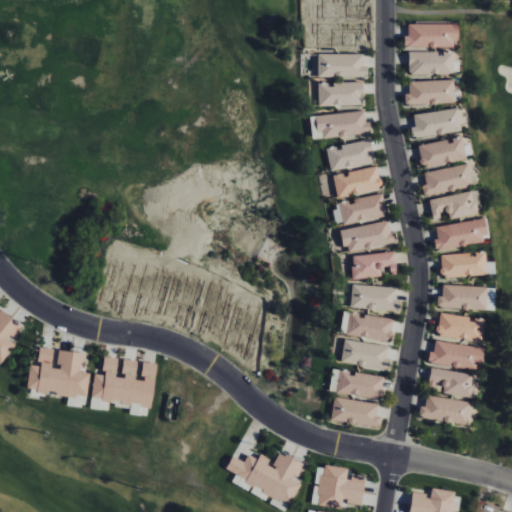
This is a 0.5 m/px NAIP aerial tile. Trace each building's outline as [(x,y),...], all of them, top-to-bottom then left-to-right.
[(459,24),(408,23),(407,36),(404,36),(403,46),(458,47),(459,24)] [(408,74),(452,75),(453,52),(408,51),(408,74)] [(362,54),(318,53),(317,77),(367,77),(367,66),(362,66),(362,54)] [(408,81),(408,93),(404,93),(404,105),(454,103),(453,80),(408,81)] [(362,83),(327,83),(317,83),(318,106),(362,105),(362,83)] [(411,137),(460,131),(458,109),(412,114),(414,127),(410,128),(411,137)] [(368,133),(366,111),(316,115),(318,138),(368,133)] [(449,139),(417,145),(421,168),(466,160),(462,137),(449,139)] [(325,149),(330,171),(373,162),(369,139),(338,145),(339,147),(325,149)] [(332,176),(337,198),(381,188),(376,165),(332,176)] [(472,188),(469,165),(423,171),(425,185),(422,185),(423,195),(472,188)] [(429,198),(432,220),(441,219),(440,214),(448,213),(449,218),(478,214),(474,191),(429,198)] [(350,199),(351,203),(332,206),(335,226),(386,217),(382,194),(350,199)] [(483,219),(434,226),(437,249),(486,243),(483,219)] [(340,230),(344,253),(396,243),(393,231),(389,231),(388,221),(340,230)] [(352,279),(381,277),(380,267),(389,266),(390,274),(396,273),(394,252),(350,256),(352,279)] [(441,277),(486,276),(485,253),(440,254),(441,277)] [(396,287),(351,285),(350,309),(400,312),(400,300),(395,300),(396,287)] [(486,287),(442,285),(442,297),(437,297),(436,308),(485,310),(486,287)] [(495,288),(487,288),(486,310),(493,310),(495,288)] [(22,326),(0,309),(0,364),(0,365),(15,345),(10,342),(22,326)] [(393,319),(364,315),(364,316),(343,313),(339,334),(390,342),(393,319)] [(482,341),(484,319),(472,318),(472,317),(439,313),(436,336),(482,341)] [(389,346),(344,340),(341,363),(386,370),(389,346)] [(483,348),(435,341),(433,352),(429,351),(427,363),(480,370),(483,348)] [(85,353),(58,350),(57,367),(52,367),(53,349),(39,347),(37,364),(30,364),(27,391),(87,397),(90,373),(83,372),(85,353)] [(91,400),(151,407),(156,364),(144,362),(141,381),(135,380),(137,361),(124,360),(122,378),(116,377),(118,358),(105,356),(102,375),(94,374),(91,400)] [(444,394),(471,398),(474,374),(430,368),(428,386),(445,388),(444,394)] [(383,377),(332,369),(329,392),(380,399),(383,377)] [(470,402),(426,396),(425,407),(420,406),(418,418),(467,425),(470,402)] [(331,422),(379,427),(381,416),(377,416),(378,403),(333,398),(331,422)] [(303,463),(279,452),(273,468),(267,465),(270,459),(259,454),(257,459),(247,454),(244,462),(232,456),(226,470),(236,474),(232,482),(237,485),(239,481),(291,504),(300,483),(295,481),(303,463)] [(311,504),(344,509),(344,503),(361,505),(365,478),(349,476),(349,469),(317,465),(314,485),(311,504)] [(409,511),(455,511),(458,492),(430,488),(429,494),(412,492),(409,511)]
